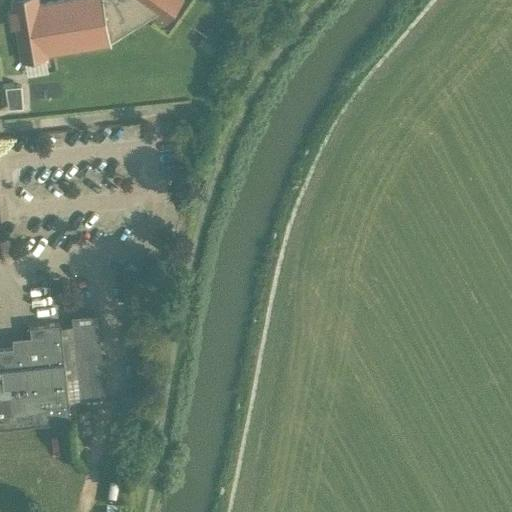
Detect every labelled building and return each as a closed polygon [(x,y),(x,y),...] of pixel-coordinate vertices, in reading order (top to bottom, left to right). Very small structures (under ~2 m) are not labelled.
[(48,0),(39,1),(12,5),(13,8),(8,9),(11,27),(16,26),(21,59),(23,59),(23,58),(42,55),(42,56),(44,55),(44,54),(107,44),(107,45),(108,45),(107,41),(157,12),(161,15),(171,0),(48,0)] [(49,55),(25,58),(27,72),(51,69),(49,55)] [(65,109),(91,109),(91,82),(64,82),(65,109)] [(105,396),(96,312),(70,315),(78,400),(105,396)] [(0,428),(68,421),(58,324),(27,327),(29,346),(0,349),(0,428)]
